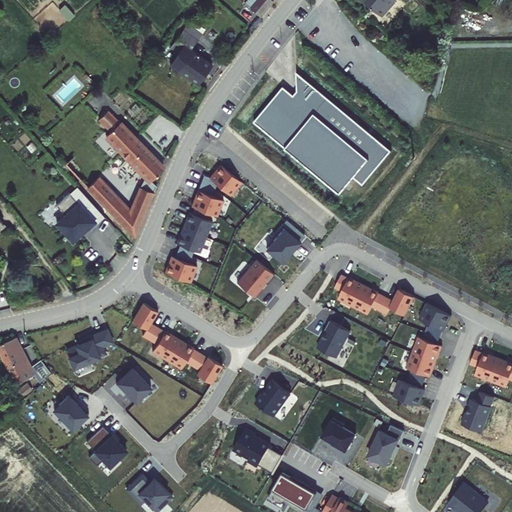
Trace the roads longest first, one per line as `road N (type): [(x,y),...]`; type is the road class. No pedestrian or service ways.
road 1 (tertiary): [(129,273),(195,129),(293,0)]
road 2 (residential): [(478,318),(338,250),(318,260),(244,347)]
road 3 (residential): [(411,500),(478,318)]
road 4 (tertiary): [(0,326),(86,305),(129,273)]
road 5 (residential): [(244,347),(129,273)]
road 6 (residential): [(165,455),(214,403),(244,347)]
